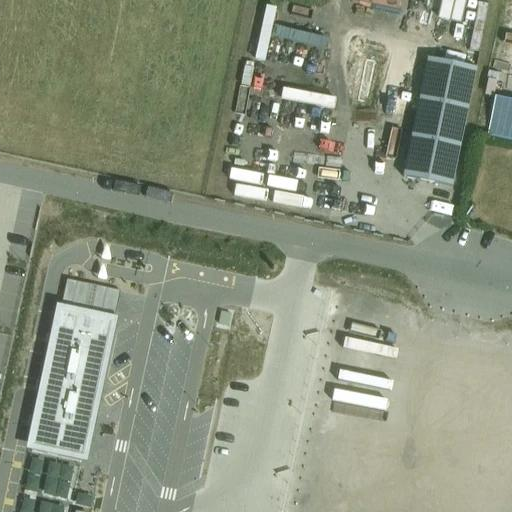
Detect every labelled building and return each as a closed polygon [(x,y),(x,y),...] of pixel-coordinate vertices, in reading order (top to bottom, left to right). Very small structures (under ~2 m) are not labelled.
[(265,55),(264,59),(266,59),(279,9),(270,6),(257,53),(265,55)] [(318,36),(313,59),(333,63),(338,40),(318,36)] [(426,61),(400,181),(450,191),(476,72),(426,61)] [(511,105),(493,102),(486,138),(511,143),(511,105)] [(333,205),(335,195),(283,182),(280,193),(333,205)] [(26,452),(81,463),(86,464),(90,443),(117,316),(115,315),(120,291),(65,280),(60,304),(54,303),(24,452),(26,452)]
